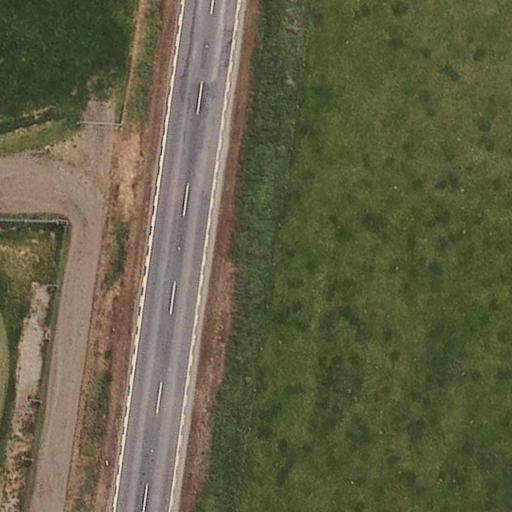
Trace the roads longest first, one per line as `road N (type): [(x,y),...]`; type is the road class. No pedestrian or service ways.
road 1 (secondary): [(145,511),(213,0)]
road 2 (track): [(93,205),(48,511)]
